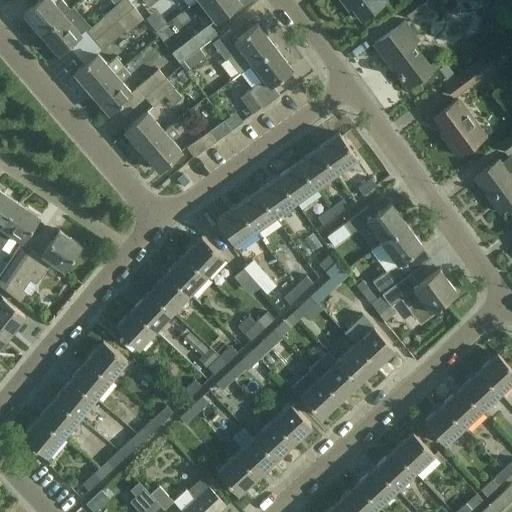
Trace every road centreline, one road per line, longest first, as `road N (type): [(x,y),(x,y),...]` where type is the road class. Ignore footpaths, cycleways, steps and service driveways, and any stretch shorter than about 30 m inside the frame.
road 1 (residential): [(282,511),(505,299)]
road 2 (residential): [(505,299),(351,87)]
road 3 (residential): [(0,412),(161,224)]
road 4 (residential): [(161,224),(0,38)]
road 5 (residential): [(161,224),(351,87)]
road 6 (unknown): [(0,174),(128,263)]
